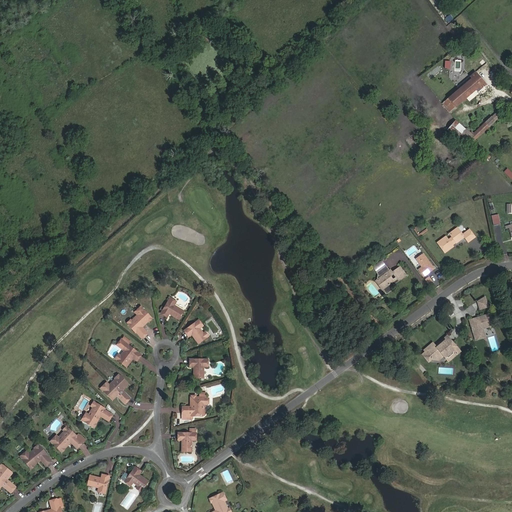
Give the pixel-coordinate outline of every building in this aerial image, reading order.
[(473,79),(443,105),(449,112),(476,89),(478,92),(486,85),(476,73),(471,77),(473,79)] [(498,113),(472,137),(475,140),(501,117),(498,113)] [(457,138),(461,134),(466,130),(457,121),(449,129),(457,138)] [(466,130),(461,134),(464,137),(462,138),(467,144),(471,140),(470,138),(472,137),(466,130)] [(498,214),(491,215),(493,225),(500,224),(498,214)] [(449,233),(449,236),(450,238),(447,240),(444,236),(435,243),(442,253),(451,246),(451,245),(450,244),(452,243),(453,244),(463,237),(466,242),(474,237),(469,230),(461,235),(456,227),(449,233)] [(424,253),(416,258),(422,267),(418,269),(424,278),(436,270),(424,253)] [(371,269),(374,274),(384,267),(380,263),(371,269)] [(392,287),(405,277),(399,268),(393,272),(391,270),(388,272),(384,267),(374,274),(376,276),(375,282),(379,281),(383,286),(381,291),(385,295),(393,289),(392,287)] [(375,282),(382,290),(383,286),(379,281),(375,282)] [(172,312),(171,315),(179,320),(184,311),(174,306),(176,301),(170,297),(160,313),(166,317),(169,314),(170,311),(172,312)] [(476,302),(478,310),(486,307),(483,298),(476,302)] [(137,312),(140,314),(148,322),(150,320),(151,321),(152,320),(153,316),(144,306),(137,312)] [(140,314),(137,316),(145,325),(148,322),(140,314)] [(468,321),(473,337),(482,334),(481,329),(491,326),(488,315),(476,318),(476,320),(474,320),(472,319),(468,321)] [(145,325),(137,316),(133,320),(132,318),(129,321),(130,322),(128,323),(136,333),(137,332),(143,338),(149,332),(143,327),(145,325)] [(194,335),(191,337),(197,344),(206,338),(198,328),(202,326),(198,320),(183,331),(187,337),(190,335),(192,333),(194,335)] [(421,356),(427,363),(431,360),(432,361),(438,361),(442,357),(444,359),(452,352),(455,356),(457,354),(454,350),(456,349),(445,337),(438,343),(440,345),(435,349),(434,347),(431,344),(422,352),(424,353),(421,356)] [(117,346),(121,349),(122,347),(123,348),(122,350),(124,352),(117,361),(126,368),(132,361),(131,360),(132,358),(137,361),(141,355),(128,345),(122,340),(121,340),(117,346)] [(455,356),(452,352),(444,359),(447,363),(455,356)] [(188,367),(192,367),(194,367),(194,370),(192,370),(192,378),(202,378),(202,367),(207,367),(207,360),(188,359),(188,367)] [(105,386),(101,390),(100,390),(109,400),(111,401),(113,400),(114,399),(115,397),(115,395),(114,393),(116,391),(118,392),(120,391),(125,386),(125,387),(127,385),(127,384),(120,376),(119,376),(117,377),(116,376),(114,377),(115,378),(109,384),(111,386),(109,388),(107,386),(106,385),(105,386)] [(115,395),(115,397),(118,400),(124,394),(120,391),(118,392),(116,391),(114,393),(115,395)] [(129,400),(124,394),(118,400),(123,406),(129,400)] [(206,395),(201,395),(201,400),(196,399),(196,398),(192,398),(192,399),(191,399),(191,404),(192,404),(195,404),(194,406),(193,406),(192,408),(192,409),(182,409),(182,416),(186,416),(186,421),(192,421),(192,418),(203,419),(203,418),(204,418),(205,417),(205,414),(204,413),(203,413),(203,407),(205,407),(207,407),(207,406),(208,406),(208,401),(207,401),(207,400),(206,400),(206,395)] [(103,409),(94,403),(91,407),(88,412),(91,414),(89,416),(85,414),(84,415),(83,415),(80,419),(81,419),(80,421),(91,428),(93,428),(95,425),(94,425),(96,421),(93,419),(95,417),(97,418),(98,416),(108,422),(111,415),(103,411),(103,409)] [(67,429),(63,432),(58,437),(60,439),(58,440),(55,437),(54,438),(53,438),(49,440),(51,441),(49,442),(60,453),(62,451),(62,449),(66,446),(63,444),(65,442),(68,445),(70,443),(75,449),(80,443),(74,437),(75,436),(67,429)] [(181,446),(181,453),(191,452),(191,441),(195,442),(195,435),(194,435),(189,435),(177,435),(177,442),(181,442),(184,442),(184,446),(181,446)] [(28,453),(36,462),(38,460),(44,467),(49,463),(44,456),(45,455),(37,446),(36,447),(35,446),(33,447),(32,448),(32,450),(28,453)] [(30,467),(34,464),(26,454),(24,452),(18,458),(29,470),(31,468),(30,467)] [(34,464),(36,462),(28,453),(26,454),(34,464)] [(4,481),(5,479),(9,475),(10,475),(11,473),(11,472),(3,466),(2,466),(1,464),(0,465),(0,487),(0,488),(0,487),(0,486),(1,485),(2,484),(0,482),(0,481),(2,480),(4,481)] [(136,476),(136,475),(139,471),(133,467),(122,482),(128,486),(131,483),(140,490),(147,482),(140,477),(138,478),(136,476)] [(100,474),(99,479),(98,480),(95,480),(95,478),(87,475),(84,485),(96,488),(94,492),(102,494),(107,476),(100,474)] [(4,488),(8,482),(5,479),(4,481),(2,480),(0,481),(0,482),(2,484),(1,485),(4,488)] [(15,488),(8,482),(4,488),(11,493),(15,488)] [(129,510),(137,495),(129,491),(121,506),(129,510)] [(224,499),(222,495),(221,494),(209,499),(210,503),(211,503),(212,506),(215,505),(216,507),(214,511),(211,511),(226,511),(226,510),(223,505),(221,505),(220,503),(224,501),(224,499)] [(59,511),(58,508),(56,509),(54,498),(47,500),(49,511),(48,511),(47,511),(59,511)]
